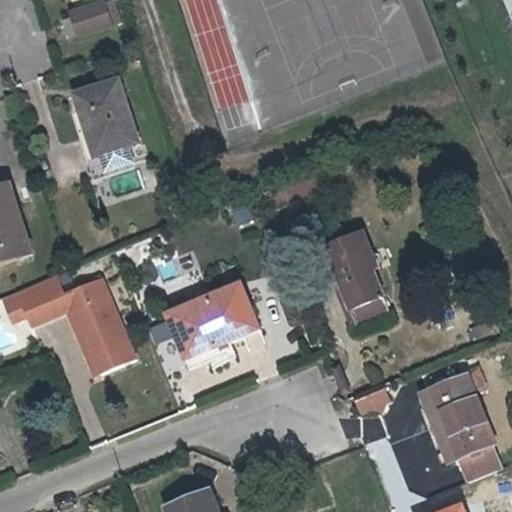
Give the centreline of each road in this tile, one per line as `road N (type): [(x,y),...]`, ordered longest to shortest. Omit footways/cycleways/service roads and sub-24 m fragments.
road 1 (residential): [(0,510),(278,404)]
road 2 (residential): [(151,0),(194,140)]
